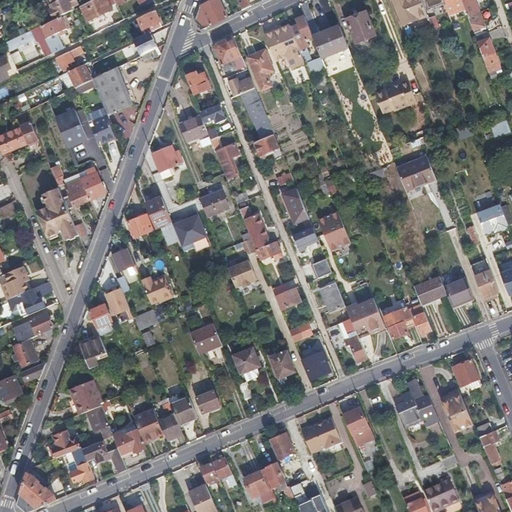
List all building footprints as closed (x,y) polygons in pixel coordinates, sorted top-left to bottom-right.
[(49,10),(53,20),(61,16),(73,10),(72,8),(80,4),(77,0),(47,0),(52,9),(49,10)] [(115,0),(94,0),(82,6),(88,20),(111,9),(110,6),(117,3),(115,0)] [(212,0),(202,5),(196,21),(204,29),(228,17),(219,0),(212,0)] [(237,0),(242,10),(251,6),(248,0),(237,0)] [(395,0),(407,30),(416,27),(405,0),(395,0)] [(405,0),(416,27),(418,32),(433,26),(425,4),(423,0),(405,0)] [(462,0),(443,0),(449,14),(466,8),(462,0)] [(462,0),(466,8),(468,15),(480,11),(475,0),(462,0)] [(430,3),(425,4),(433,26),(434,28),(439,26),(430,3)] [(476,35),(487,31),(480,11),(468,15),(476,35)] [(154,12),(138,19),(145,35),(162,28),(154,12)] [(376,36),(366,13),(349,20),(357,44),(376,36)] [(50,46),(53,52),(65,47),(59,34),(67,30),(61,16),(53,20),(42,26),(48,38),(46,39),(50,46)] [(314,38),(305,17),(295,21),(297,26),(290,28),(300,52),(309,48),(306,41),(314,38)] [(289,25),(264,35),(264,36),(276,64),(288,59),(292,70),(305,64),(300,52),(290,28),(289,25)] [(41,26),(35,29),(40,41),(46,38),(41,26)] [(322,60),(349,49),(349,48),(340,27),(314,38),(321,57),(322,60)] [(32,31),(26,33),(5,44),(9,52),(35,39),(32,31)] [(479,42),(490,38),(487,31),(476,35),(479,42)] [(148,36),(142,39),(143,43),(136,46),(141,55),(153,50),(160,46),(156,37),(150,39),(148,36)] [(233,37),(217,45),(215,49),(219,58),(225,71),(235,67),(238,69),(245,66),(233,37)] [(484,57),(495,53),(490,38),(479,42),(484,57)] [(80,46),(57,57),(61,67),(76,59),(75,56),(83,52),(80,46)] [(153,50),(141,55),(143,61),(148,58),(148,60),(158,55),(156,52),(162,49),(160,46),(153,50)] [(12,53),(13,62),(21,60),(20,51),(12,53)] [(260,92),(269,88),(265,77),(274,74),(264,51),(247,58),(260,92)] [(501,68),(495,53),(484,57),(490,72),(501,68)] [(0,79),(4,78),(2,73),(7,70),(11,68),(6,57),(0,59),(0,79)] [(326,68),(322,60),(321,57),(305,64),(310,74),(326,68)] [(85,64),(68,72),(76,87),(83,83),(92,79),(86,66),(85,64)] [(93,78),(95,85),(107,113),(132,103),(118,66),(93,78)] [(503,75),(501,68),(490,72),(493,79),(503,75)] [(195,73),(188,76),(195,94),(209,88),(204,73),(197,76),(195,73)] [(83,83),(76,87),(75,87),(78,94),(95,85),(93,78),(92,79),(83,83)] [(254,88),(250,78),(247,79),(239,82),(238,79),(231,82),(230,82),(235,96),(247,91),(254,88)] [(417,101),(409,79),(393,85),(393,87),(387,89),(384,88),(375,91),(383,112),(394,108),(394,109),(417,101)] [(256,93),(254,88),(247,91),(249,97),(245,99),(261,139),(272,134),(273,134),(256,93)] [(201,112),(205,123),(214,119),(216,122),(225,118),(219,104),(201,112)] [(86,115),(91,127),(95,137),(96,141),(100,140),(101,143),(115,138),(107,118),(103,108),(86,115)] [(56,118),(66,145),(86,137),(76,111),(56,118)] [(31,122),(20,126),(22,131),(26,142),(37,137),(31,122)] [(203,122),(182,130),(189,147),(210,139),(208,133),(207,131),(203,122)] [(511,130),(509,122),(492,129),(496,142),(511,135),(511,130)] [(211,130),(207,131),(208,133),(210,139),(211,141),(215,139),(219,137),(217,132),(212,134),(211,130)] [(22,131),(0,140),(0,148),(2,152),(26,142),(22,131)] [(261,139),(254,142),(260,156),(278,148),(272,134),(261,139)] [(428,140),(426,134),(419,136),(421,143),(428,140)] [(220,150),(215,139),(211,141),(215,152),(220,150)] [(169,167),(181,161),(176,149),(173,150),(170,144),(153,152),(163,178),(172,174),(169,167)] [(215,152),(224,173),(227,179),(239,174),(232,157),(239,154),(235,144),(220,150),(215,152)] [(407,196),(437,184),(427,159),(397,170),(407,196)] [(58,166),(50,169),(58,186),(65,183),(58,166)] [(87,177),(81,179),(81,180),(85,191),(89,200),(104,194),(93,168),(85,171),(87,177)] [(293,172),(278,177),(281,186),(296,181),(293,172)] [(63,199),(66,206),(72,204),(73,207),(89,200),(85,191),(81,180),(65,187),(68,196),(63,199)] [(323,184),(326,196),(338,193),(334,181),(323,184)] [(380,191),(388,188),(386,183),(378,186),(380,191)] [(63,199),(58,188),(43,194),(48,208),(38,212),(41,219),(44,221),(46,226),(45,229),(48,238),(58,234),(56,230),(61,227),(62,232),(66,240),(78,235),(74,227),(66,206),(63,199)] [(308,217),(301,199),(296,189),(283,194),(294,223),(302,220),(308,217)] [(222,191),(200,200),(207,217),(230,208),(222,191)] [(237,204),(248,199),(245,192),(234,197),(237,204)] [(171,222),(161,197),(146,203),(156,228),(171,222)] [(0,218),(16,211),(12,202),(0,207),(0,218)] [(508,229),(499,205),(476,213),(484,237),(508,229)] [(247,207),(239,209),(251,238),(254,245),(256,250),(270,244),(257,215),(251,217),(247,207)] [(317,219),(323,233),(325,238),(330,250),(350,242),(337,210),(317,219)] [(153,229),(146,212),(127,220),(134,236),(153,229)] [(207,237),(197,212),(187,216),(188,219),(182,222),(181,219),(181,218),(171,222),(183,251),(193,248),(191,243),(207,237)] [(308,217),(302,220),(306,228),(312,226),(308,217)] [(81,224),(74,227),(78,235),(79,237),(86,234),(81,224)] [(475,244),(480,242),(473,225),(468,227),(475,244)] [(317,238),(313,227),(294,235),(299,248),(305,246),(304,243),(317,238)] [(248,255),(257,251),(256,250),(254,245),(251,238),(242,242),(248,255)] [(281,257),(275,242),(270,244),(256,250),(257,251),(260,261),(274,255),(276,260),(281,257)] [(137,270),(134,264),(133,264),(126,248),(113,253),(119,269),(127,266),(130,273),(137,270)] [(511,248),(502,252),(511,279),(511,248)] [(312,263),(318,277),(331,272),(327,263),(325,257),(312,263)] [(484,300),(500,294),(491,272),(489,272),(484,260),(470,266),(484,300)] [(228,269),(235,287),(242,285),(243,287),(250,284),(249,282),(256,279),(249,261),(228,269)] [(2,288),(7,300),(29,291),(25,281),(28,280),(29,279),(23,265),(4,274),(9,285),(2,288)] [(117,278),(112,267),(108,269),(112,280),(117,278)] [(123,276),(117,278),(122,289),(123,291),(128,289),(123,276)] [(150,277),(141,281),(147,294),(150,303),(171,294),(164,276),(151,281),(150,277)] [(423,307),(448,296),(445,289),(440,276),(414,287),(419,296),(423,307)] [(455,311),(477,302),(468,279),(445,289),(448,296),(455,311)] [(53,291),(50,281),(47,282),(50,290),(42,295),(39,289),(39,286),(34,288),(39,300),(43,299),(53,291)] [(275,296),(294,288),(292,281),(272,289),(275,296)] [(329,312),(345,305),(335,281),(319,289),(329,312)] [(43,284),(39,286),(39,289),(42,295),(50,290),(47,282),(43,284)] [(29,291),(7,300),(12,309),(18,307),(21,315),(45,304),(43,299),(39,300),(34,288),(32,289),(29,291)] [(300,301),(294,288),(275,296),(280,309),(300,301)] [(123,291),(122,289),(107,295),(114,314),(130,308),(123,291)] [(423,337),(433,333),(423,307),(419,296),(405,302),(406,303),(415,326),(416,328),(418,327),(423,337)] [(375,301),(348,312),(351,318),(360,339),(386,328),(375,301)] [(408,328),(415,326),(406,303),(383,312),(394,340),(410,334),(408,328)] [(105,305),(89,311),(98,335),(110,330),(108,323),(112,321),(105,305)] [(138,329),(148,325),(158,321),(153,310),(133,317),(138,329)] [(49,313),(31,321),(36,334),(54,326),(49,313)] [(358,362),(368,359),(360,339),(351,318),(341,322),(358,362)] [(301,338),(312,333),(308,322),(296,327),(298,331),(301,338)] [(190,333),(197,352),(221,342),(213,324),(190,333)] [(138,329),(145,346),(154,342),(148,325),(138,329)] [(52,330),(43,334),(45,339),(54,334),(52,330)] [(290,334),(293,341),(301,338),(298,331),(290,334)] [(99,336),(81,343),(87,358),(94,355),(99,353),(97,346),(102,344),(99,336)] [(300,348),(305,359),(325,351),(320,340),(300,348)] [(38,359),(31,342),(19,347),(23,358),(19,360),(22,366),(38,359)] [(260,366),(253,348),(234,356),(241,374),(244,373),(247,381),(257,377),(260,372),(257,367),(260,366)] [(295,373),(286,352),(270,359),(278,380),(295,373)] [(94,355),(87,358),(90,365),(97,363),(94,355)] [(311,379),(329,372),(324,357),(317,359),(315,356),(311,358),(312,362),(305,364),(311,379)] [(471,360),(456,366),(458,372),(454,374),(460,386),(479,378),(471,360)] [(40,375),(45,362),(23,372),(27,381),(40,375)] [(21,396),(13,376),(0,381),(0,393),(2,399),(5,404),(21,396)] [(84,411),(100,404),(90,381),(69,389),(75,404),(79,413),(84,411)] [(239,387),(244,400),(252,397),(247,384),(239,387)] [(474,424),(458,389),(449,392),(450,396),(441,400),(452,426),(455,432),(474,424)] [(203,416),(220,408),(214,392),(196,400),(203,416)] [(414,399),(411,393),(402,397),(405,404),(395,408),(404,428),(423,420),(418,409),(415,401),(414,399)] [(176,394),(167,397),(170,405),(178,424),(196,417),(188,397),(179,401),(176,394)] [(418,409),(423,420),(425,425),(439,419),(428,395),(415,401),(418,409)] [(112,433),(100,403),(100,404),(84,411),(92,429),(97,427),(99,431),(101,437),(112,433)] [(69,407),(72,416),(79,413),(75,404),(69,407)] [(178,424),(170,405),(166,407),(169,415),(160,420),(169,442),(183,437),(178,424)] [(360,408),(342,415),(351,436),(369,429),(360,408)] [(163,434),(153,409),(140,415),(141,419),(135,422),(144,443),(163,434)] [(0,422),(10,418),(8,413),(0,416),(0,422)] [(342,444),(331,419),(329,420),(340,445),(342,444)] [(340,445),(329,420),(318,424),(317,422),(301,429),(312,455),(327,449),(327,450),(340,445)] [(134,424),(112,433),(120,452),(122,459),(128,456),(127,453),(132,450),(134,454),(144,449),(134,424)] [(479,437),(491,431),(489,424),(476,429),(479,437)] [(500,432),(498,428),(491,431),(479,437),(490,462),(500,458),(493,441),(496,439),(496,440),(500,439),(497,433),(500,432)] [(52,448),(55,457),(62,454),(78,447),(74,437),(69,439),(65,430),(51,436),(56,447),(52,448)] [(286,434),(270,440),(278,459),(294,452),(286,434)] [(95,443),(93,440),(89,442),(90,445),(80,449),(88,465),(97,462),(99,465),(104,462),(102,459),(107,457),(100,441),(95,443)] [(78,447),(62,454),(70,472),(69,473),(73,482),(82,479),(84,482),(93,478),(88,465),(80,449),(79,446),(78,447)] [(122,459),(120,452),(110,456),(112,459),(118,473),(126,470),(122,459)] [(440,459),(444,467),(457,461),(454,453),(440,459)] [(237,482),(225,456),(212,462),(219,478),(226,475),(230,485),(237,482)] [(303,459),(307,471),(317,466),(312,456),(303,459)] [(367,457),(362,460),(368,474),(373,471),(367,457)] [(219,478),(212,462),(200,467),(207,483),(219,478)] [(278,465),(261,472),(269,489),(278,485),(281,491),(287,487),(288,487),(278,465)] [(493,469),(497,478),(503,475),(499,467),(493,469)] [(269,489),(261,472),(243,480),(250,497),(258,494),(269,489)] [(58,480),(55,473),(45,477),(48,485),(58,480)] [(31,477),(25,476),(17,505),(24,511),(29,511),(54,501),(52,497),(44,489),(42,490),(37,485),(38,484),(31,477)] [(511,511),(511,477),(499,483),(511,511)] [(451,480),(450,481),(460,503),(461,503),(451,480)] [(443,487),(425,495),(432,511),(440,511),(460,503),(450,481),(443,484),(443,487)] [(215,511),(218,511),(205,483),(189,490),(198,511),(215,511)] [(368,496),(376,493),(372,483),(364,487),(368,496)] [(273,498),(269,489),(258,494),(262,503),(273,498)] [(404,499),(409,511),(430,511),(421,491),(404,499)] [(473,497),(479,511),(501,511),(493,492),(484,496),(482,493),(473,497)] [(327,511),(319,496),(299,505),(301,511),(327,511)] [(336,511),(361,511),(357,500),(336,509),(336,511)]
